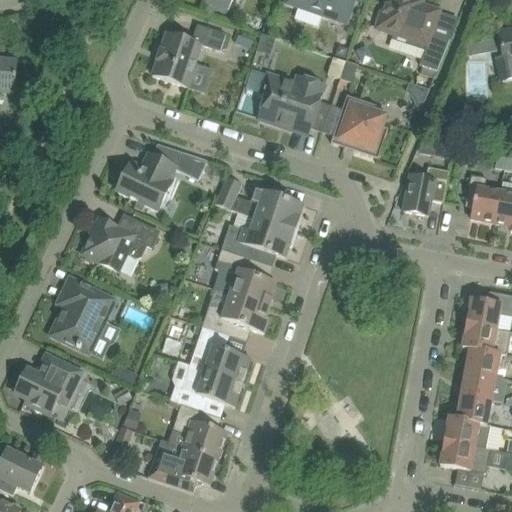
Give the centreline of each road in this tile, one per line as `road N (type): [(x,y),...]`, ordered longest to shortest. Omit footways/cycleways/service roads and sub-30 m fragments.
road 1 (unclassified): [(235,502),(320,262),(340,239),(359,239)]
road 2 (unclassified): [(126,109),(323,181),(348,204),(359,239)]
road 3 (unclassified): [(0,355),(126,109)]
road 4 (unclassified): [(385,506),(429,252)]
road 5 (unclassified): [(217,511),(80,468)]
